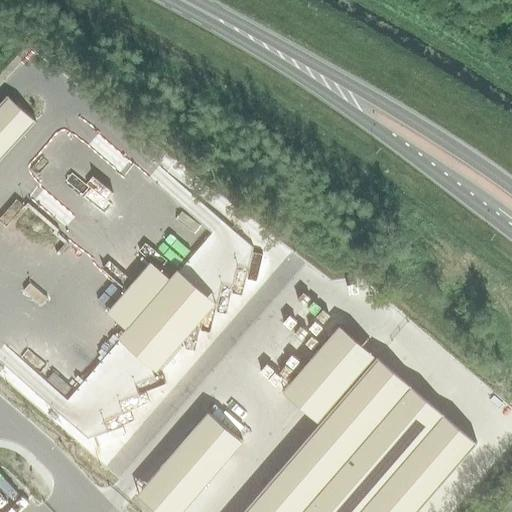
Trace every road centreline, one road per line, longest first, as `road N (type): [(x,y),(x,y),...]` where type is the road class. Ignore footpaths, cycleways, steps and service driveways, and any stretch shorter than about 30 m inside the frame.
road 1 (primary): [(511,212),(344,94),(179,0)]
road 2 (unknown): [(0,402),(94,304)]
road 3 (residential): [(0,424),(90,511)]
